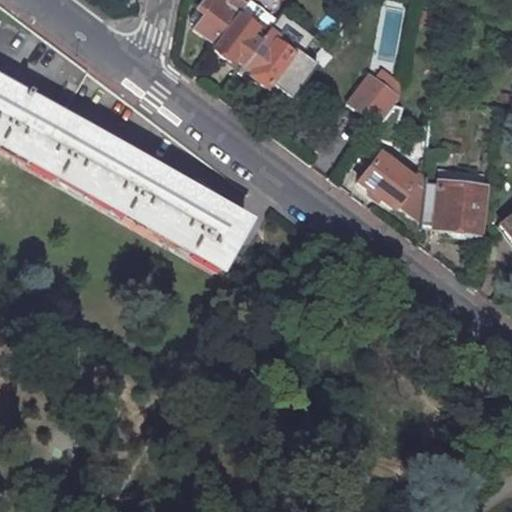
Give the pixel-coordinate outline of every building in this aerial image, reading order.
[(196,0),(193,5),(200,10),(189,26),(211,42),(220,31),(227,22),(237,8),(239,6),(231,0),(196,0)] [(237,8),(227,22),(220,31),(211,42),(207,48),(223,59),(226,55),(236,62),(266,21),(272,12),(267,9),(267,6),(258,0),(243,0),(239,6),(237,8)] [(313,55),(266,21),(236,62),(247,69),(244,75),(258,85),(267,73),(289,89),(313,55)] [(247,69),(236,62),(232,68),(243,76),(244,75),(247,69)] [(363,74),(343,102),(371,121),(385,102),(391,94),(363,74)] [(233,223),(0,91),(0,154),(207,269),(233,223)] [(374,141),(397,110),(387,104),(364,135),(374,141)] [(352,180),(387,206),(389,203),(412,221),(416,184),(407,177),(373,152),(352,180)] [(476,186),(431,180),(425,225),(470,231),(476,186)] [(511,212),(498,223),(511,242),(511,212)]
